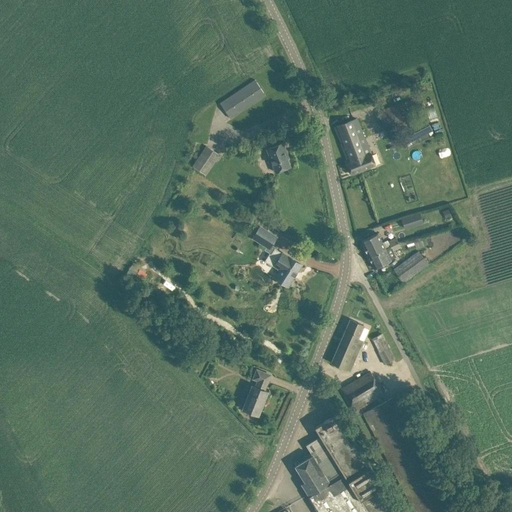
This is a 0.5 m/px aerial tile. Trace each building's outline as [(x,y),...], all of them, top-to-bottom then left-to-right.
[(220,103),(230,118),(265,94),(255,80),(220,103)] [(402,102),(378,111),(382,121),(406,113),(425,106),(421,95),(402,102)] [(335,126),(348,161),(346,162),(350,174),(375,164),(357,118),(335,126)] [(400,133),(405,142),(431,128),(426,119),(400,133)] [(285,154),(287,153),(283,142),(266,148),(274,172),(290,167),(285,154)] [(193,166),(205,174),(219,154),(207,146),(193,166)] [(402,219),(405,229),(423,223),(420,213),(402,219)] [(252,237),(269,248),(277,237),(260,226),(252,237)] [(370,236),(361,240),(369,256),(385,248),(384,248),(381,242),(377,233),(370,236)] [(421,235),(406,240),(407,243),(407,246),(415,244),(423,241),(421,235)] [(385,248),(369,256),(374,268),(383,264),(390,260),(390,259),(396,256),(394,251),(394,250),(400,247),(400,245),(398,242),(390,245),(384,248),(385,248)] [(282,253),(274,248),(266,260),(274,265),(274,266),(279,269),(274,277),(288,286),(294,276),(295,276),(294,275),(296,272),(297,273),(297,272),(302,264),(282,252),(282,253)] [(394,269),(403,282),(429,263),(419,250),(394,269)] [(358,338),(363,325),(351,319),(332,362),(350,370),(363,340),(358,338)] [(372,338),(385,364),(395,359),(382,333),(372,338)] [(253,378),(258,380),(256,385),(251,384),(241,410),(250,413),(251,412),(257,414),(267,390),(261,388),(264,381),(267,382),(270,375),(257,369),(253,378)] [(384,394),(370,371),(340,389),(353,412),(384,394)] [(363,412),(415,511),(448,511),(453,510),(393,397),(363,412)] [(388,511),(387,509),(395,505),(338,413),(315,427),(320,435),(306,444),(312,455),(330,483),(309,496),(319,511),(388,511)] [(312,455),(295,465),(304,481),(301,483),(309,496),(330,483),(312,455)]
